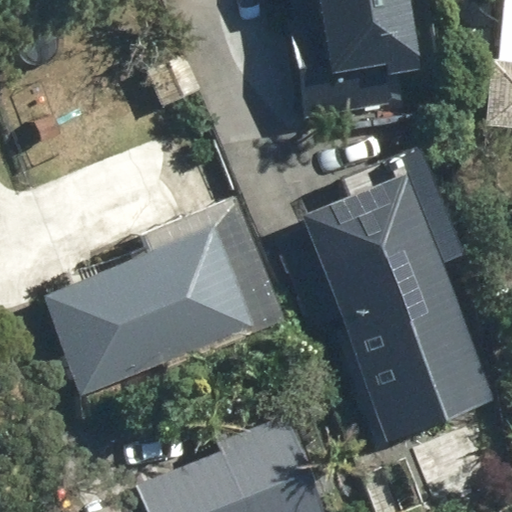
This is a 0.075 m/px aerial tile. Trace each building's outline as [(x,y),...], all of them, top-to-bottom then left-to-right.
[(285,0),(304,107),(395,91),(389,58),(405,55),(395,0),(285,0)] [(511,0),(498,0),(496,59),(480,58),(477,127),(511,128),(511,0)] [(482,394),(392,174),(285,218),(375,438),(482,394)] [(220,193),(128,232),(137,253),(29,299),(72,400),(272,315),(220,193)] [(208,452),(123,486),(133,511),(313,511),(274,414),(204,443),(208,452)]
